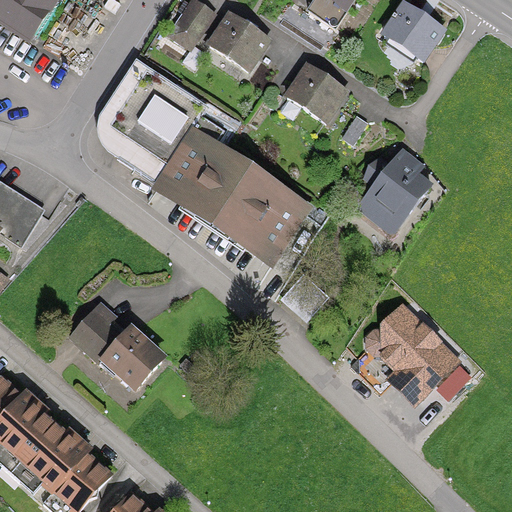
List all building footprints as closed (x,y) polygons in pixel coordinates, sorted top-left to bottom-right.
[(0,0),(0,25),(28,43),(56,0),(0,0)] [(351,0),(317,0),(308,15),(307,14),(307,16),(332,33),(333,33),(345,15),(346,15),(346,14),(344,12),(351,0)] [(212,18),(193,5),(176,30),(195,43),(212,18)] [(382,40),(420,65),(441,33),(403,8),(395,21),(392,19),(390,22),(393,24),(382,40)] [(246,76),(267,44),(253,35),(256,31),(245,23),(242,28),(229,19),(208,51),(246,76)] [(323,127),(344,96),(306,70),(285,102),(323,127)] [(296,212),(206,152),(218,133),(141,83),(111,129),(113,130),(113,129),(132,141),(116,163),(264,260),(296,212)] [(365,127),(355,120),(341,141),(351,148),(365,127)] [(411,178),(417,171),(400,158),(387,174),(377,166),(370,173),(366,182),(375,189),(368,198),(401,224),(427,190),(411,178)] [(0,237),(18,249),(38,216),(0,191),(0,237)] [(305,328),(323,302),(298,285),(280,310),(305,328)] [(459,361),(402,305),(367,341),(397,371),(388,379),(415,405),(459,361)] [(113,322),(97,308),(68,341),(98,368),(103,363),(135,392),(160,365),(127,335),(121,341),(107,328),(113,322)] [(25,397),(20,403),(0,385),(0,449),(10,459),(0,470),(9,478),(51,431),(40,421),(45,415),(25,397)] [(63,441),(51,431),(9,478),(18,486),(28,475),(52,496),(41,507),(46,511),(68,511),(69,511),(70,511),(79,511),(87,504),(95,502),(96,494),(107,481),(83,459),(88,453),(68,436),(63,441)] [(142,511),(128,499),(116,511),(142,511)]
